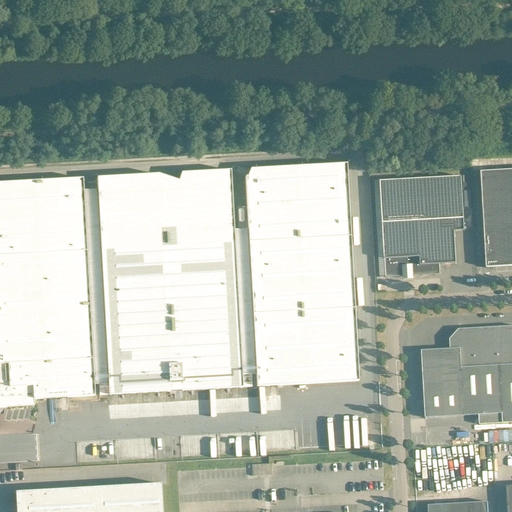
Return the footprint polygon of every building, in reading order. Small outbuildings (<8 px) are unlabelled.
[(358,381),(346,164),(250,169),(250,170),(247,178),(245,177),(248,230),(233,231),(231,178),(230,170),(181,173),(179,181),(158,174),(97,178),(98,190),(83,191),(83,179),(0,183),(0,405),(5,405),(5,408),(34,406),(34,399),(95,396),(95,395),(109,395),(252,387),(358,381)] [(487,267),(511,266),(511,169),(481,171),(487,267)] [(386,277),(440,274),(439,264),(456,263),(455,231),(465,230),(462,176),(381,181),(385,267),(386,277)] [(511,326),(459,329),(450,339),(450,349),(454,416),(479,415),(479,424),(511,422),(511,326)] [(450,349),(422,351),(425,418),(435,417),(454,416),(450,349)] [(252,475),(272,475),(272,463),(252,464),(252,475)] [(488,511),(488,502),(438,505),(428,505),(428,511),(488,511)]
